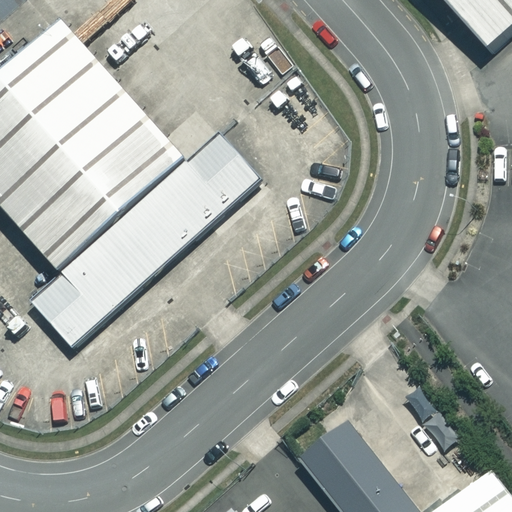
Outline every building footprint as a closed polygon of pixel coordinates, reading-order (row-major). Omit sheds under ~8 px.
[(0,0),(0,27),(17,13),(5,0),(0,0)] [(511,0),(448,0),(494,50),(511,33),(511,0)] [(193,158),(72,22),(0,85),(0,201),(66,275),(35,303),(71,343),(257,179),(218,135),(193,158)] [(425,511),(346,417),(296,458),(341,511),(425,511)] [(449,464),(466,485),(483,472),(466,451),(449,464)] [(500,511),(480,486),(465,498),(475,511),(500,511)]
